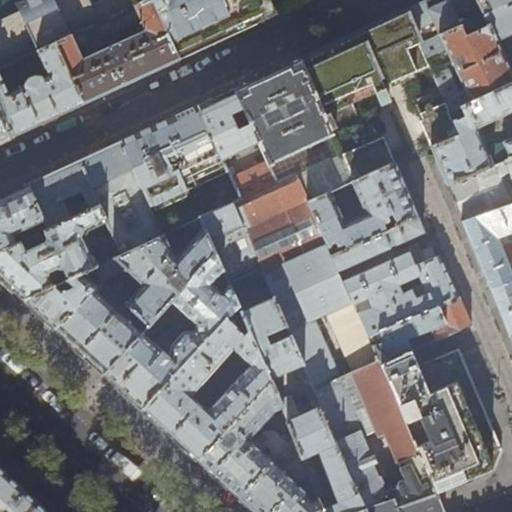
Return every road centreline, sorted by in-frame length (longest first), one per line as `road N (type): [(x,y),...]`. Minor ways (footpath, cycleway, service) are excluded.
road 1 (residential): [(306,20),(276,33),(265,48),(0,174)]
road 2 (residential): [(417,158),(511,388)]
road 3 (secondary): [(0,381),(142,511)]
